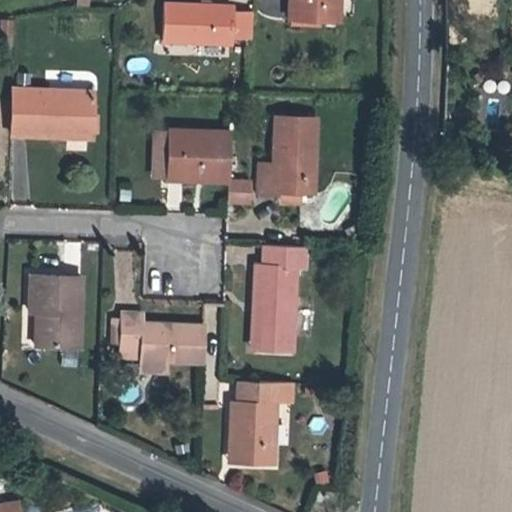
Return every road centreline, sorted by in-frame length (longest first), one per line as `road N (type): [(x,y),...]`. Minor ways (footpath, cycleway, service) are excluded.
road 1 (tertiary): [(375,511),(414,0)]
road 2 (residential): [(0,402),(240,511)]
road 3 (residential): [(0,227),(185,233)]
